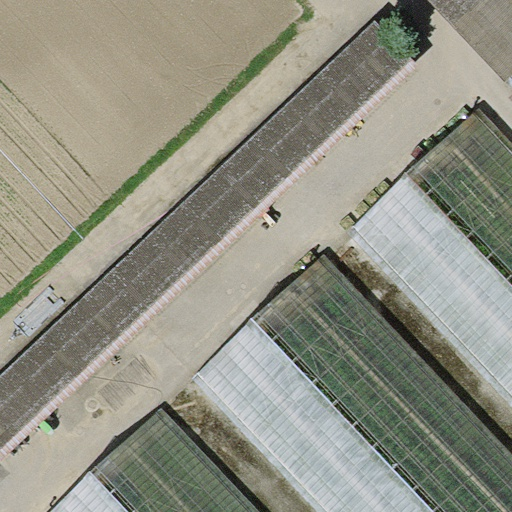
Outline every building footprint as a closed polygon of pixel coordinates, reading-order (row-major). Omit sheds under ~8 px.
[(511,65),(511,0),(415,0),(496,87),(511,67),(511,65)] [(0,378),(0,448),(2,451),(426,61),(388,20),(0,378)] [(511,135),(484,104),(358,220),(511,386),(511,135)] [(511,511),(511,448),(329,250),(203,366),(337,511),(511,511)] [(266,511),(164,404),(48,511),(266,511)]
